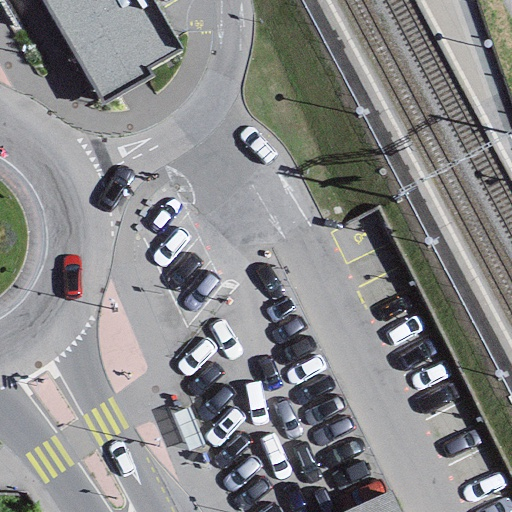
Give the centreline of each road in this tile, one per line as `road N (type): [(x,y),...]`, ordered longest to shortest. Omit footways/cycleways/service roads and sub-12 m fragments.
road 1 (primary): [(21,341),(67,288),(76,218),(50,158),(0,121)]
road 2 (primary): [(120,511),(21,341)]
